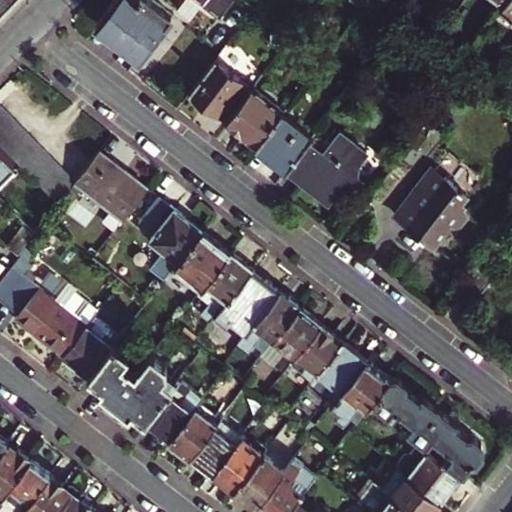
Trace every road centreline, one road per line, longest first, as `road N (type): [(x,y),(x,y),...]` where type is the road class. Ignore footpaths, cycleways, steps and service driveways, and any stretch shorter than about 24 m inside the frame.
road 1 (residential): [(19,28),(511,404)]
road 2 (residential): [(0,370),(184,511)]
